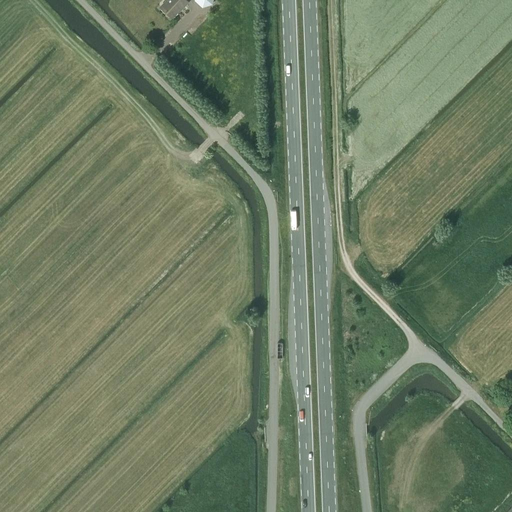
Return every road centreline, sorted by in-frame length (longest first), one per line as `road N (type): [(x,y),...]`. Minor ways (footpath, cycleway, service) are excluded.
road 1 (unclassified): [(270,511),(267,192),(79,0)]
road 2 (primary): [(288,0),(308,511)]
road 3 (primary): [(328,511),(309,0)]
road 4 (track): [(214,136),(190,158),(173,153),(28,0)]
road 5 (track): [(344,259),(329,0)]
road 6 (unclassified): [(418,350),(357,410),(369,511)]
road 7 (unclassified): [(511,433),(418,350)]
